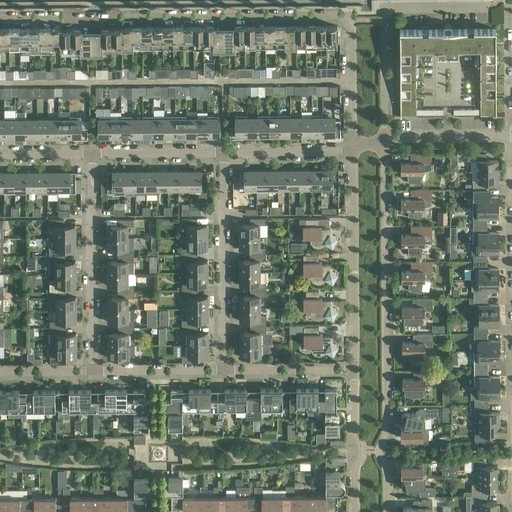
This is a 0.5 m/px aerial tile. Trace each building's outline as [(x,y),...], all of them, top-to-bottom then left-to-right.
[(296,47),(306,47),(306,26),(296,27),(296,47)] [(306,47),(316,46),(316,26),(306,26),(306,47)] [(316,46),(327,46),(326,26),(316,26),(316,46)] [(327,46),(337,46),(337,26),(326,26),(327,46)] [(184,48),(194,47),(194,27),(183,28),(184,48)] [(194,47),(204,47),(204,27),(194,27),(194,47)] [(214,50),(214,27),(204,27),(204,47),(214,47),(214,50)] [(224,30),(215,30),(215,27),(214,27),(214,50),(224,50),(224,30)] [(224,50),(235,50),(234,27),(234,30),(224,30),(224,50)] [(235,47),(245,47),(245,27),(234,27),(235,50),(235,47)] [(245,47),(255,47),(255,27),(245,27),(245,47)] [(255,47),(265,47),(265,27),(255,27),(255,47)] [(265,47),(276,47),(275,27),(265,27),(265,47)] [(276,47),(286,47),(286,27),(275,27),(276,47)] [(286,47),(296,47),(296,27),(286,27),(286,47)] [(112,51),(122,50),(122,28),(121,28),(121,30),(112,31),(112,51)] [(123,48),(132,48),(132,28),(122,28),(122,50),(123,50),(123,48)] [(132,48),(142,48),(142,28),(132,28),(132,48)] [(142,48),(153,48),(152,28),(142,28),(142,48)] [(153,48),(163,48),(163,28),(152,28),(153,48)] [(163,48),(173,48),(173,28),(163,28),(163,48)] [(173,48),(184,48),(183,28),(173,28),(173,48)] [(0,49),(9,49),(9,29),(0,29),(0,49)] [(9,49),(20,49),(20,29),(9,29),(9,49)] [(20,49),(30,49),(30,29),(20,29),(20,49)] [(30,49),(40,49),(40,29),(30,29),(30,49)] [(40,49),(50,49),(50,29),(40,29),(40,49)] [(60,51),(61,51),(60,29),(50,29),(50,49),(60,49),(60,51)] [(71,51),(71,31),(61,31),(61,29),(60,29),(61,51),(71,51)] [(422,30),(416,30),(416,51),(422,51),(427,51),(433,50),(439,50),(442,50),(444,50),(444,54),(451,54),(451,50),(459,50),(466,50),(473,50),(480,50),(480,29),(474,29),(474,32),(467,32),(467,29),(451,30),(452,30),(452,32),(444,33),(444,31),(445,31),(445,30),(428,30),(428,32),(422,33),(422,30)] [(496,29),(480,29),(480,50),(480,54),(496,54),(496,42),(493,42),(493,36),(496,36),(496,30),(496,29)] [(400,31),(400,37),(403,37),(403,43),(400,43),(400,55),(416,55),(416,51),(416,30),(400,30),(400,31)] [(81,54),(81,31),(71,31),(71,51),(81,51),(81,54)] [(91,33),(82,33),(82,31),(81,31),(81,54),(91,53),(91,33)] [(91,53),(102,53),(102,31),(101,31),(101,33),(91,33),(91,53)] [(102,51),(112,51),(112,31),(102,31),(102,53),(102,51)] [(496,54),(480,54),(480,75),(493,75),(496,75),(496,62),(493,62),(493,56),(496,55),(496,54)] [(416,55),(400,55),(400,56),(403,56),(403,62),(400,62),(400,75),(403,75),(416,75),(416,55)] [(416,75),(403,75),(403,82),(400,82),(400,88),(416,88),(416,75)] [(493,75),(480,75),(480,87),(496,87),(496,81),(493,81),(493,75)] [(340,86),(329,86),(330,96),(333,96),(340,96),(340,86)] [(496,87),(480,87),(480,109),(483,109),(487,109),(490,109),(496,109),(496,100),(494,100),(494,94),(496,94),(496,87)] [(416,88),(400,88),(400,95),(403,95),(403,101),(400,101),(401,110),(406,110),(410,110),(414,110),(416,110),(416,88)] [(208,119),(208,136),(219,136),(219,115),(208,115),(208,119)] [(247,118),(248,118),(248,115),(236,115),(236,127),(230,127),(230,139),(243,139),(244,136),(247,136),(247,118)] [(258,136),(269,135),(269,115),(258,115),(258,118),(258,136)] [(269,135),(280,135),(280,115),(269,115),(269,135)] [(291,118),(291,115),(280,115),(280,135),(291,135),(291,118)] [(323,118),(323,115),(312,115),(312,118),(312,135),(323,135),(323,118)] [(341,138),(341,121),(344,121),(344,115),(340,115),(340,120),(334,120),(334,118),(323,118),(323,135),(327,135),(327,138),(341,138)] [(69,116),(69,119),(70,137),(74,137),(74,140),(87,140),(87,128),(81,128),(81,116),(69,116)] [(111,137),(111,119),(111,116),(99,116),(99,137),(111,137)] [(132,136),(132,119),(132,116),(121,116),(121,119),(121,137),(132,136)] [(143,136),(154,136),(154,116),(143,116),(143,119),(143,136)] [(154,136),(164,136),(165,116),(154,116),(154,136)] [(164,136),(176,136),(175,116),(165,116),(164,136)] [(186,136),(186,119),(186,116),(175,116),(176,136),(186,136)] [(16,137),(16,120),(16,117),(4,117),(4,120),(5,137),(16,137)] [(247,136),(258,136),(258,118),(248,118),(247,118),(247,136)] [(291,135),(301,135),(301,118),(291,118),(291,135)] [(301,135),(312,135),(312,118),(301,118),(301,135)] [(37,137),(48,137),(48,119),(37,120),(37,137)] [(48,137),(59,137),(59,119),(48,119),(48,137)] [(59,137),(70,137),(69,119),(59,119),(59,137)] [(111,137),(121,137),(121,119),(111,119),(111,137)] [(132,136),(143,136),(143,119),(132,119),(132,136)] [(186,136),(197,136),(197,119),(186,119),(186,136)] [(197,136),(208,136),(208,119),(197,119),(197,136)] [(16,137),(26,137),(26,120),(16,120),(16,137)] [(26,137),(37,137),(37,120),(26,120),(26,137)] [(478,172),(498,171),(498,161),(486,161),(486,154),(486,153),(468,154),(468,161),(471,161),(471,172),(478,172)] [(431,163),(432,163),(432,154),(415,154),(415,162),(401,162),(401,174),(401,176),(402,178),(404,179),(406,180),(415,182),(420,183),(422,172),(424,172),(424,171),(431,169),(431,163)] [(311,188),(321,188),(321,170),(310,171),(311,188)] [(332,170),(321,170),(321,188),(322,188),(322,192),(332,191),(332,194),(334,195),(339,195),(338,178),(333,178),(332,170)] [(168,189),(179,189),(179,171),(168,172),(168,189)] [(179,189),(189,189),(189,171),(179,171),(179,189)] [(200,189),(200,192),(207,192),(207,179),(201,179),(201,171),(189,171),(189,189),(200,189)] [(239,192),(256,191),(256,171),(245,171),(245,178),(239,178),(239,192)] [(268,191),(267,188),(267,171),(256,171),(256,191),(268,191)] [(267,188),(278,188),(278,171),(267,171),(267,188)] [(278,188),(289,188),(289,171),(278,171),(278,188)] [(289,188),(300,188),(299,171),(289,171),(289,188)] [(300,188),(311,188),(310,171),(299,171),(300,188)] [(473,190),(486,189),(486,182),(498,182),(498,171),(478,172),(478,182),(473,182),(473,184),(465,184),(465,188),(473,188),(473,190)] [(47,190),(58,190),(58,172),(47,173),(47,190)] [(69,172),(58,172),(58,190),(69,190),(69,193),(81,193),(81,179),(70,180),(69,172)] [(125,172),(113,172),(113,179),(101,179),(101,196),(107,196),(107,192),(114,192),(114,194),(125,194),(125,172)] [(125,189),(136,189),(135,172),(125,172),(125,189)] [(136,189),(146,189),(146,172),(135,172),(136,189)] [(157,172),(146,172),(146,189),(146,194),(157,194),(157,172)] [(157,189),(168,189),(168,172),(157,172),(157,189)] [(15,193),(15,190),(15,173),(4,173),(4,190),(4,193),(15,193)] [(15,190),(26,190),(26,173),(15,173),(15,190)] [(26,190),(37,190),(36,173),(26,173),(26,190)] [(37,190),(47,190),(47,173),(36,173),(37,190)] [(478,208),(498,207),(498,197),(486,197),(486,189),(473,190),(473,197),(478,197),(478,207),(478,208)] [(406,214),(421,217),(422,208),(424,208),(425,207),(431,205),(431,199),(432,199),(432,190),(415,190),(415,198),(401,198),(401,208),(401,210),(402,212),(404,213),(406,214)] [(270,215),(278,215),(278,206),(270,207),(270,215)] [(473,226),(486,225),(486,218),(498,218),(498,207),(478,208),(478,207),(473,208),(473,218),(473,226)] [(446,223),(446,211),(437,212),(438,223),(446,223)] [(239,236),(260,236),(259,225),(266,225),(266,218),(253,218),(253,224),(240,224),(239,224),(239,236)] [(107,237),(128,237),(127,226),(134,226),(134,219),(121,219),(121,225),(108,225),(107,225),(107,237)] [(187,237),(207,237),(207,224),(207,225),(193,225),(193,219),(181,219),(181,225),(187,225),(187,237)] [(318,219),(300,219),(300,226),(303,226),(303,237),(311,237),(311,238),(311,239),(311,240),(311,241),(312,242),(313,243),(313,244),(315,245),(316,245),(317,246),(319,246),(320,246),(321,245),(322,245),(323,244),(324,243),(325,242),(333,246),(338,237),(330,233),(330,228),(322,228),(322,226),(318,226),(318,219)] [(55,238),(75,238),(75,225),(75,226),(62,226),(61,220),(49,220),(49,226),(55,226),(55,238)] [(473,244),(498,243),(498,233),(486,233),(486,225),(473,226),(473,244)] [(432,235),(432,226),(425,226),(415,226),(416,234),(401,234),(401,247),(402,248),(403,250),(404,251),(406,252),(421,255),(422,244),(425,244),(431,241),(431,235),(432,235)] [(253,254),(266,254),(266,248),(260,248),(260,236),(239,236),(240,249),(240,248),(253,248),(253,254)] [(128,237),(107,237),(108,250),(108,249),(121,249),(122,255),(134,255),(134,237),(128,237)] [(181,255),(194,255),(194,249),(207,249),(208,249),(207,237),(187,237),(187,248),(181,248),(181,255)] [(49,256),(62,256),(62,250),(75,250),(76,250),(75,238),(55,238),(55,249),(49,249),(49,256)] [(291,243),(291,251),(307,251),(307,243),(291,243)] [(473,262),(487,261),(487,254),(498,254),(498,243),(473,244),(473,262)] [(240,272),(260,272),(260,261),(266,261),(266,254),(253,254),(254,260),(240,260),(240,272)] [(108,261),(108,273),(128,273),(134,273),(134,255),(122,255),(122,261),(108,261)] [(188,273),(208,273),(208,260),(207,260),(207,261),(194,261),(194,255),(181,255),(181,265),(188,266),(188,273)] [(303,273),(311,273),(311,274),(311,276),(312,277),(312,278),(313,279),(314,280),(315,281),(317,282),(318,282),(319,282),(321,281),(323,281),(324,280),(324,279),(325,278),(333,282),(338,273),(330,269),(330,264),(322,264),(322,262),(319,262),(319,255),(303,255),(303,262),(303,273)] [(50,274),(56,274),(76,274),(76,261),(75,261),(75,262),(62,262),(62,256),(49,256),(50,274)] [(471,280),(499,279),(499,269),(487,269),(487,261),(473,262),(473,268),(471,268),(471,280)] [(416,290),(421,291),(423,280),(425,280),(432,277),(432,271),(432,262),(416,262),(416,270),(401,271),(401,283),(402,284),(403,286),(406,288),(416,290)] [(254,290),(266,290),(266,284),(260,284),(260,272),(240,272),(240,285),(240,284),(254,284),(254,290)] [(122,291),(134,291),(134,285),(128,285),(128,273),(108,273),(108,286),(108,285),(122,285),(122,291)] [(182,291),(194,291),(194,285),(207,285),(208,285),(208,273),(188,273),(188,284),(182,284),(182,291)] [(26,274),(26,287),(33,287),(34,275),(26,274)] [(50,292),(62,292),(62,286),(75,286),(76,286),(76,274),(56,274),(56,280),(50,282),(50,292)] [(474,298),(487,297),(487,290),(499,290),(499,279),(471,280),(471,291),(473,291),(474,298)] [(240,308),(260,308),(260,297),(266,297),(266,290),(254,290),(254,296),(240,296),(240,308)] [(108,309),(128,309),(128,298),(134,298),(134,291),(122,291),(122,297),(109,297),(108,297),(108,309)] [(188,309),(208,309),(208,296),(207,296),(207,297),(194,297),(194,291),(182,291),(182,298),(188,297),(188,309)] [(303,309),(311,309),(311,310),(311,311),(311,312),(312,313),(312,314),(313,315),(314,316),(315,317),(316,317),(317,317),(318,318),(320,318),(321,317),(322,317),(323,316),(324,315),(325,314),(333,318),(338,309),(330,305),(330,300),(322,300),(322,298),(319,298),(319,291),(306,291),(306,298),(303,298),(303,309)] [(56,310),(76,310),(76,297),(75,297),(75,298),(62,298),(62,292),(50,292),(50,298),(56,298),(56,310)] [(479,316),(499,315),(499,304),(487,305),(487,297),(474,298),(474,305),(479,305),(479,316)] [(433,310),(432,298),(416,298),(416,307),(402,307),(402,320),(407,322),(410,323),(414,323),(418,323),(423,321),(423,315),(425,314),(425,310),(433,310)] [(266,316),(260,315),(260,308),(240,308),(240,321),(241,321),(241,320),(254,320),(254,326),(266,326),(266,316)] [(122,327),(134,327),(134,321),(128,321),(128,309),(108,309),(108,322),(109,322),(109,321),(122,321),(122,327)] [(155,326),(155,309),(145,309),(145,326),(155,326)] [(159,324),(166,324),(167,309),(159,309),(159,324)] [(182,327),(194,327),(194,321),(207,321),(208,321),(208,309),(188,309),(188,320),(182,320),(182,327)] [(50,328),(62,328),(62,322),(76,322),(76,310),(56,310),(56,321),(50,321),(50,328)] [(474,334),(487,333),(487,326),(499,326),(499,315),(479,316),(479,326),(474,326),(474,334)] [(240,344),(260,344),(260,333),(266,333),(266,326),(254,326),(254,332),(241,332),(240,332),(240,344)] [(109,333),(108,333),(108,345),(128,345),(134,345),(134,327),(122,327),(122,333),(109,333)] [(182,345),(188,345),(208,345),(208,332),(208,333),(194,333),(194,327),(182,327),(182,345)] [(304,345),(312,345),(312,346),(312,348),(312,349),(313,350),(314,351),(315,352),(316,353),(317,353),(318,354),(320,354),(322,353),(323,353),(324,352),(325,351),(326,350),(333,354),(338,345),(330,341),(330,336),(323,336),(323,334),(319,334),(319,327),(304,327),(304,334),(304,345)] [(62,328),(50,328),(50,346),(76,346),(76,333),(76,334),(62,334),(62,328)] [(479,352),(499,351),(499,341),(487,341),(487,333),(474,334),(474,344),(479,345),(479,351),(479,352)] [(418,359),(423,357),(423,350),(425,350),(425,346),(433,346),(433,334),(416,334),(416,343),(402,343),(402,356),(405,358),(408,359),(414,359),(418,359)] [(254,362),(267,362),(267,356),(260,356),(260,344),(240,344),(240,357),(241,357),(241,356),(254,356),(254,362)] [(128,345),(108,345),(108,358),(109,358),(109,357),(122,357),(122,363),(135,363),(134,352),(128,352),(128,345)] [(182,363),(194,363),(195,357),(208,357),(208,345),(188,345),(188,356),(182,356),(182,363)] [(76,346),(50,346),(50,364),(63,364),(63,358),(76,358),(76,346)] [(474,370),(487,369),(487,362),(499,362),(499,351),(479,352),(479,351),(474,351),(474,362),(474,370)] [(487,369),(474,370),(474,377),(475,377),(475,388),(499,387),(499,377),(487,377),(487,369)] [(433,382),(433,370),(416,370),(417,378),(402,379),(403,392),(405,393),(408,395),(412,395),(416,395),(420,394),(424,393),(423,386),(425,386),(425,382),(433,382)] [(475,388),(470,388),(471,399),(474,400),(474,406),(488,405),(488,398),(500,398),(499,387),(475,388)] [(262,410),(272,409),(272,389),(261,389),(261,390),(261,400),(254,400),(254,420),(259,420),(261,420),(262,410)] [(290,409),(290,399),(283,400),(283,390),(283,389),(272,389),(272,409),(290,409)] [(290,409),(308,409),(307,389),(296,389),(296,390),(297,390),(297,397),(290,397),(290,399),(290,409)] [(325,409),(325,399),(318,399),(318,389),(319,389),(307,389),(308,409),(325,409)] [(325,412),(337,411),(336,389),(325,389),(325,399),(325,409),(325,412)] [(98,411),(116,410),(116,390),(105,391),(105,401),(98,401),(98,411)] [(134,410),(134,400),(127,400),(127,390),(116,390),(116,410),(134,410)] [(148,400),(145,400),(145,390),(133,390),(133,391),(134,391),(134,400),(134,410),(134,413),(148,413),(148,410),(149,410),(150,410),(151,410),(152,409),(152,408),(153,407),(153,405),(153,404),(152,402),(151,401),(150,401),(148,400)] [(183,390),(171,390),(171,400),(168,400),(167,401),(166,401),(165,402),(164,403),(163,404),(163,406),(163,407),(164,408),(165,409),(167,410),(168,410),(168,413),(182,413),(182,400),(182,390),(183,390)] [(188,410),(200,410),(200,390),(189,390),(189,400),(182,400),(182,413),(183,424),(188,424),(188,410)] [(218,410),(218,400),(211,400),(211,390),(200,390),(200,410),(218,410)] [(218,410),(236,410),(236,390),(225,390),(225,400),(218,400),(218,410)] [(254,400),(247,400),(247,390),(236,390),(236,410),(246,410),(246,420),(253,420),(254,420),(254,400)] [(0,411),(9,411),(8,391),(0,391),(0,411)] [(26,411),(26,401),(19,401),(19,391),(8,391),(9,411),(26,411)] [(26,411),(44,411),(44,391),(33,391),(33,401),(26,401),(26,411)] [(62,411),(62,402),(55,402),(55,391),(44,391),(44,411),(58,411),(58,417),(62,417),(62,411)] [(70,411),(80,411),(80,391),(69,391),(69,402),(62,402),(62,411),(62,417),(62,419),(70,419),(70,411)] [(98,411),(98,401),(91,401),(91,391),(80,391),(80,411),(93,411),(93,421),(98,421),(98,411)] [(480,423),(500,423),(500,413),(488,413),(488,405),(474,406),(474,416),(476,417),(480,417),(480,423)] [(402,417),(402,418),(402,419),(402,420),(403,420),(403,421),(404,421),(404,422),(405,422),(404,425),(413,425),(413,428),(425,428),(429,428),(431,428),(431,418),(438,416),(438,408),(419,408),(418,413),(412,412),(412,414),(407,413),(406,413),(405,413),(404,413),(404,414),(403,414),(403,415),(402,415),(402,416),(402,417)] [(337,411),(325,412),(325,433),(340,433),(340,422),(340,421),(341,421),(342,421),(343,420),(344,419),(344,418),(344,417),(345,416),(344,416),(344,415),(344,414),(343,413),(342,412),(341,412),(340,411),(337,411)] [(134,430),(148,430),(148,413),(134,413),(134,430)] [(183,430),(183,424),(182,413),(168,413),(168,430),(171,430),(171,436),(176,436),(176,430),(183,430)] [(475,442),(489,441),(489,434),(500,434),(500,423),(480,423),(480,434),(475,434),(475,442)] [(401,428),(401,438),(413,438),(413,440),(422,440),(422,442),(429,442),(429,428),(425,428),(413,428),(413,425),(404,425),(404,428),(401,428)] [(325,434),(316,434),(317,444),(325,444),(325,434)] [(499,470),(497,470),(497,466),(484,466),(484,460),(471,460),(472,472),(477,472),(477,478),(499,478),(499,470)] [(413,465),(401,465),(401,475),(404,475),(405,478),(414,478),(414,474),(423,474),(425,474),(429,474),(429,463),(413,463),(413,465)] [(183,493),(183,470),(179,470),(179,477),(169,477),(169,485),(168,485),(167,485),(166,485),(166,486),(165,486),(164,487),(164,488),(164,489),(164,490),(164,491),(164,492),(165,493),(166,494),(167,494),(168,495),(172,495),(172,494),(183,494),(183,493)] [(139,471),(134,471),(134,479),(134,489),(134,495),(146,495),(149,495),(150,495),(151,494),(152,494),(153,493),(153,492),(154,491),(154,490),(154,489),(153,488),(153,487),(152,486),(151,485),(150,485),(149,485),(148,485),(148,478),(139,478),(139,471)] [(340,483),(340,472),(326,472),(326,483),(326,493),(337,493),(337,494),(340,494),(341,493),(342,493),(343,493),(343,492),(344,492),(345,491),(345,490),(345,489),(345,488),(345,487),(344,486),(344,485),(343,484),(342,484),(341,484),(340,483)] [(420,496),(435,496),(435,488),(426,488),(425,485),(425,474),(423,474),(414,474),(414,478),(405,478),(405,481),(404,481),(403,482),(402,483),(402,484),(402,485),(402,486),(403,487),(403,488),(404,489),(405,489),(406,490),(407,489),(412,488),(413,490),(418,489),(420,496)] [(67,478),(58,478),(58,488),(59,488),(63,488),(64,488),(67,488),(67,478)] [(497,486),(499,486),(499,478),(477,478),(477,484),(472,484),(472,496),(484,496),(484,490),(497,490),(497,486)] [(272,511),(272,496),(259,496),(259,486),(254,487),(254,507),(255,507),(255,501),(261,501),(261,511),(272,511)] [(283,511),(283,506),(290,506),(290,486),(285,486),(286,496),(272,496),(272,511),(283,511)] [(308,511),(308,496),(295,496),(295,486),(290,486),(290,506),(297,506),(297,511),(308,511)] [(219,505),(219,497),(219,487),(214,487),(214,497),(201,497),(200,511),(211,511),(212,507),(218,507),(219,507),(219,505)] [(254,507),(254,487),(249,487),(250,497),(236,497),(236,511),(247,511),(247,505),(254,505),(254,507)] [(45,511),(45,498),(32,498),(32,488),(27,488),(27,498),(27,506),(34,506),(34,511),(45,511)] [(55,511),(56,508),(63,508),(63,488),(59,488),(58,488),(58,498),(45,498),(45,511),(55,511)] [(64,488),(63,488),(63,508),(63,510),(70,510),(70,511),(80,511),(81,498),(68,498),(68,488),(67,488),(64,488)] [(99,506),(99,498),(99,488),(94,488),(94,498),(81,498),(80,511),(91,511),(92,506),(99,506)] [(116,511),(117,497),(104,498),(104,488),(99,488),(99,498),(99,506),(99,508),(106,507),(105,511),(116,511)] [(200,511),(201,497),(188,497),(188,493),(183,493),(183,494),(183,497),(183,505),(190,505),(189,511),(200,511)] [(337,511),(337,494),(337,493),(326,493),(326,496),(326,504),(326,506),(325,511),(337,511)] [(183,497),(183,494),(172,494),(172,495),(171,511),(183,511),(183,505),(183,497)] [(145,511),(146,495),(134,495),(134,497),(134,507),(134,511),(145,511)] [(326,504),(326,496),(308,496),(308,511),(319,511),(319,506),(326,506),(326,504)] [(499,511),(499,506),(497,506),(497,502),(484,502),(484,496),(472,496),(472,508),(478,508),(477,511),(499,511)] [(134,511),(134,507),(134,497),(117,497),(116,511),(127,511),(128,511),(134,511)] [(236,511),(236,497),(219,497),(219,505),(226,505),(225,511),(236,511)] [(0,498),(0,511),(9,511),(9,498),(0,498)] [(20,511),(20,506),(27,506),(27,498),(9,498),(9,511),(20,511)] [(418,507),(403,508),(403,511),(432,511),(432,500),(418,500),(418,507)]
